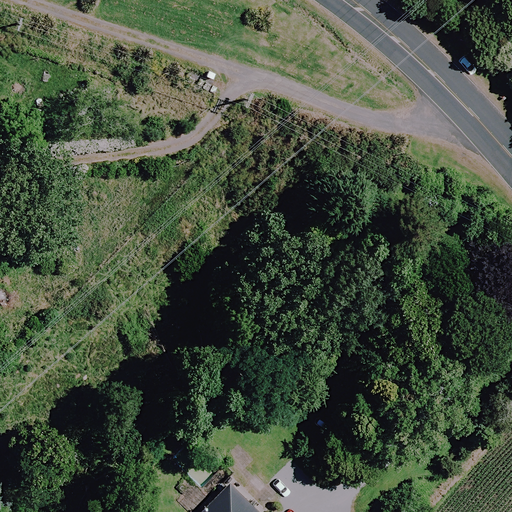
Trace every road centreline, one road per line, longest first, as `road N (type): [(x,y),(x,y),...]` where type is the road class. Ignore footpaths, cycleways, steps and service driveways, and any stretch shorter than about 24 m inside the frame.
road 1 (track): [(485,125),(439,130),(370,116),(20,0)]
road 2 (tertiary): [(511,158),(419,59),(348,0)]
